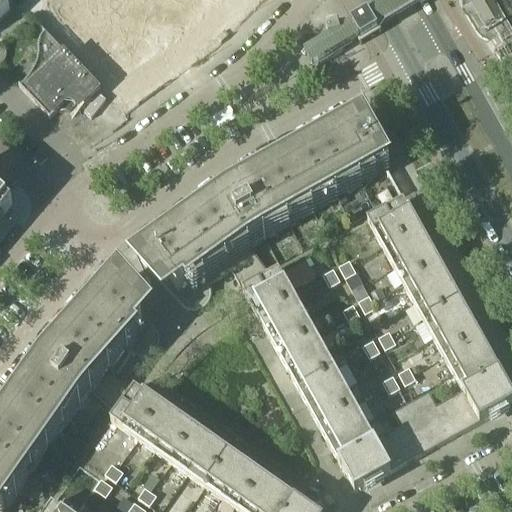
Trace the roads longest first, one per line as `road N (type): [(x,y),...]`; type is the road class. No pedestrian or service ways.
road 1 (residential): [(96,255),(405,56)]
road 2 (residential): [(313,0),(226,87),(55,210)]
road 3 (secondary): [(405,56),(511,248)]
road 4 (residential): [(0,376),(96,255)]
road 5 (secondary): [(511,159),(444,36)]
